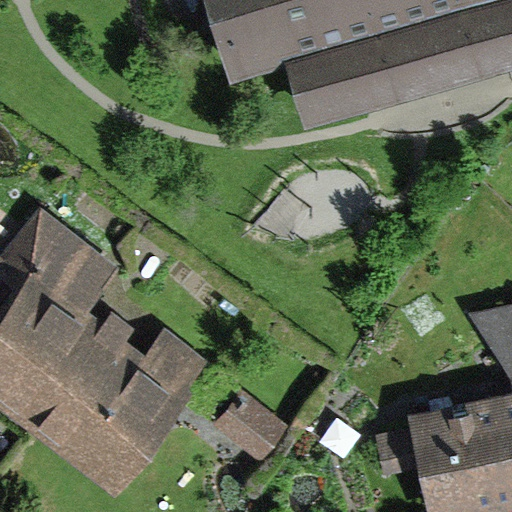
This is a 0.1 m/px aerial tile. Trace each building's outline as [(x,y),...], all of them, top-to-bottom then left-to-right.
[(511,0),(212,0),(234,75),(288,59),(311,126),(511,67),(511,0)] [(130,272),(33,199),(0,242),(0,410),(105,490),(199,365),(159,335),(143,357),(124,343),(133,331),(103,308),(130,272)] [(507,396),(406,416),(408,429),(415,470),(422,511),(511,511),(511,307),(461,314),(502,375),(507,396)] [(207,427),(253,463),(282,426),(235,391),(207,427)] [(379,477),(415,470),(408,429),(371,436),(379,477)]
